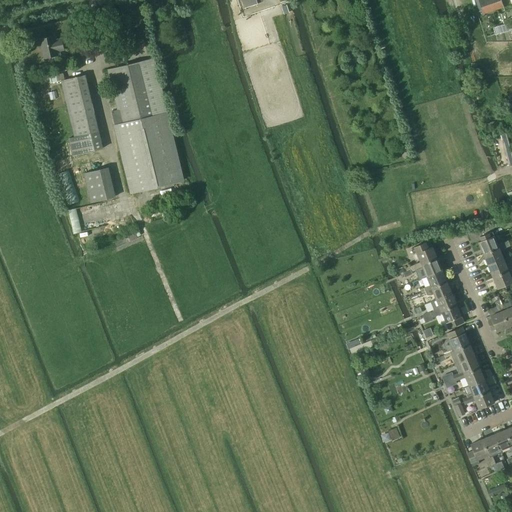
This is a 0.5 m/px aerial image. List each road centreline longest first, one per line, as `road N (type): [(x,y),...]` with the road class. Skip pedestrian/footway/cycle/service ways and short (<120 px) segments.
road 1 (track): [(0,435),(305,269)]
road 2 (residential): [(511,362),(492,352),(449,244)]
